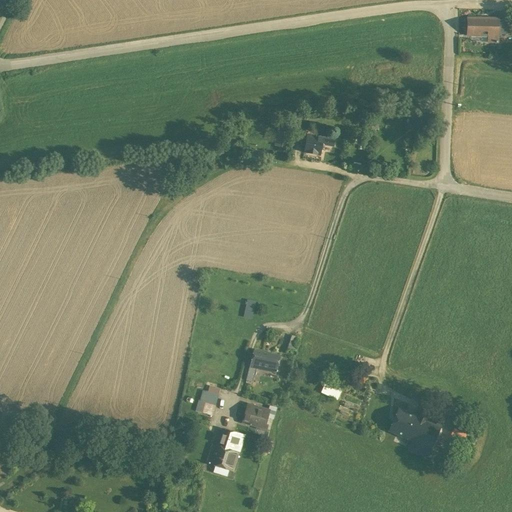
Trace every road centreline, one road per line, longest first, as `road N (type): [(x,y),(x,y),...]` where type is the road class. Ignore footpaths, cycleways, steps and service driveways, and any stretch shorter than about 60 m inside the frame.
road 1 (track): [(240,386),(258,330),(304,314),(346,190),(362,178),(443,186),(381,372)]
road 2 (unclassified): [(0,64),(400,6),(511,1)]
road 3 (track): [(511,197),(443,186),(448,4)]
